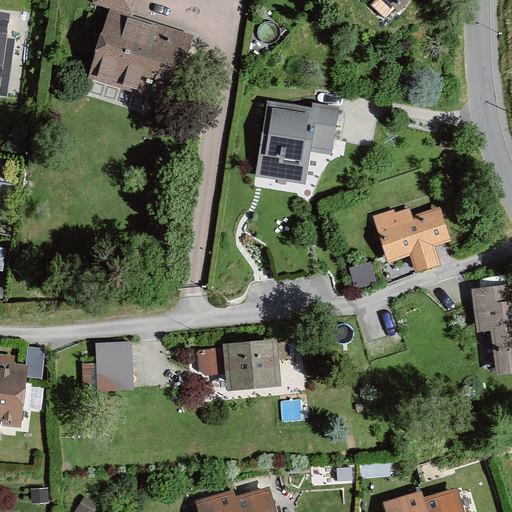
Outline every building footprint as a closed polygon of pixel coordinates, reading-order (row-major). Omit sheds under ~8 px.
[(97,0),(96,6),(111,11),(134,18),(139,0),(97,0)] [(389,0),(405,15),(418,0),(389,0)] [(10,14),(0,11),(0,95),(7,96),(16,38),(7,37),(10,14)] [(134,18),(111,11),(90,81),(175,106),(196,36),(134,18)] [(312,150),(335,153),(341,109),(315,105),(313,111),(271,105),(260,179),(307,186),(312,150)] [(399,212),(377,219),(392,266),(414,259),(420,276),(444,268),(438,249),(453,244),(443,210),(416,218),(413,211),(400,215),(399,212)] [(373,264),(353,271),(360,292),(380,285),(373,264)] [(511,287),(476,292),(482,337),(495,335),(500,380),(511,378),(511,287)] [(201,374),(209,378),(229,376),(231,394),(285,389),(282,363),(293,362),(291,344),(199,353),(201,374)] [(133,345),(97,346),(98,367),(86,367),(86,389),(99,388),(99,394),(135,393),(133,345)] [(29,350),(28,367),(26,380),(44,382),(47,352),(29,350)] [(28,367),(0,364),(0,424),(22,427),(26,380),(28,367)] [(236,492),(196,504),(198,511),(275,511),(269,490),(235,496),(236,492)] [(422,493),(385,505),(386,511),(466,511),(459,490),(424,500),(422,493)] [(125,494),(109,491),(107,500),(124,503),(125,494)] [(50,492),(33,492),(33,503),(51,503),(50,492)] [(96,511),(99,508),(86,500),(78,511),(96,511)]
